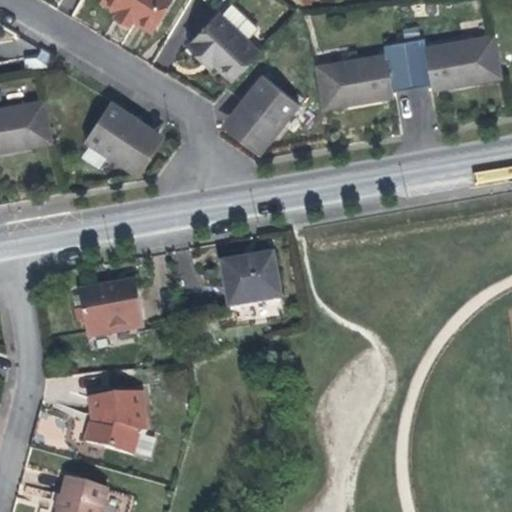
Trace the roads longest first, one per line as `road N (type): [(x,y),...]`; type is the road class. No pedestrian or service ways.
road 1 (residential): [(213,202),(212,136),(198,105),(12,0)]
road 2 (unclassified): [(213,202),(511,150)]
road 3 (residential): [(13,237),(33,369),(0,508)]
road 4 (unclassified): [(13,237),(213,202)]
